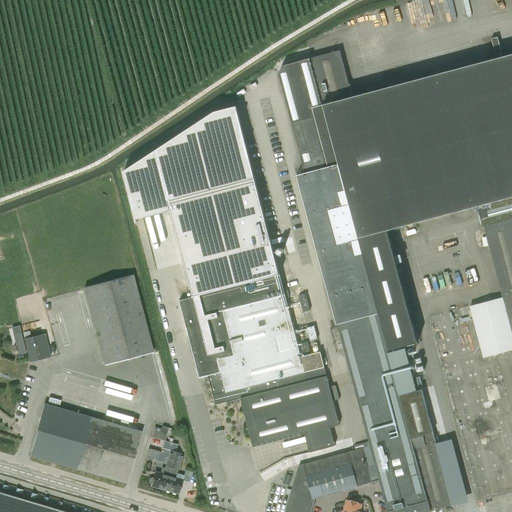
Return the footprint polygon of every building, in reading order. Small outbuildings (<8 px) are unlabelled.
[(338,324),(353,382),(370,446),(379,479),(387,511),(427,511),(452,505),(421,389),(416,391),(405,348),(388,352),(386,346),(417,337),(388,230),(478,206),(511,196),(511,53),(353,96),(340,50),(277,67),(305,173),(297,175),(337,324),(338,324)] [(250,157),(178,176),(202,278),(206,292),(187,298),(216,407),(236,401),(250,448),(311,435),(314,446),(336,441),(334,430),(343,429),(323,353),(302,360),(250,157)] [(511,196),(478,206),(502,297),(470,306),(473,319),(462,322),(459,310),(428,317),(476,499),(511,489),(511,413),(496,354),(511,350),(511,196)] [(83,287),(104,365),(153,352),(133,274),(83,287)] [(306,294),(299,296),(303,312),(310,310),(306,294)] [(307,328),(311,341),(317,339),(314,326),(307,328)] [(14,346),(15,352),(17,351),(18,355),(26,353),(21,334),(13,336),(16,345),(14,346)] [(24,339),(29,362),(50,357),(44,334),(24,339)] [(44,403),(29,456),(126,483),(141,431),(44,403)] [(168,428),(163,427),(162,429),(155,427),(152,438),(165,441),(168,428)] [(149,480),(149,482),(150,484),(151,484),(151,486),(164,490),(168,476),(170,471),(171,468),(175,452),(177,444),(173,443),(171,442),(169,449),(169,450),(165,467),(166,467),(166,469),(162,469),(161,474),(155,472),(153,478),(151,478),(150,479),(149,480)] [(370,446),(334,456),(299,465),(284,511),(310,511),(314,498),(357,487),(357,486),(371,482),(379,479),(370,446)] [(168,476),(164,490),(178,494),(182,480),(175,478),(176,473),(177,470),(179,471),(183,456),(181,455),(181,454),(175,452),(171,468),(170,471),(168,476)] [(0,511),(65,511),(39,504),(0,492),(0,511)] [(359,511),(362,504),(347,500),(343,511),(359,511)]
